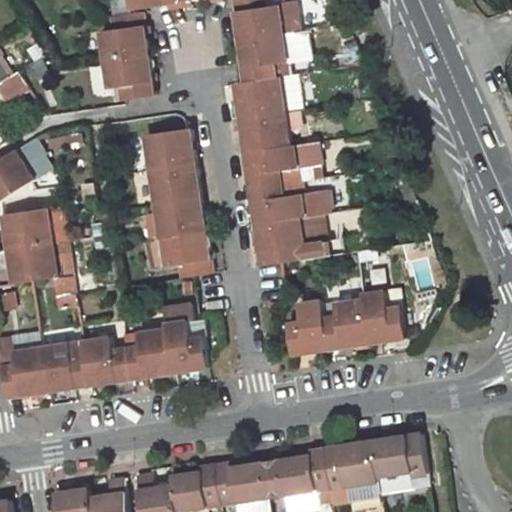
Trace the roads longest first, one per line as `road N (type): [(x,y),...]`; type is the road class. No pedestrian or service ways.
road 1 (residential): [(266,414),(209,44)]
road 2 (unclassified): [(266,414),(37,447)]
road 3 (unclassified): [(463,387),(266,414)]
road 4 (primary): [(439,64),(511,232)]
road 5 (residential): [(463,387),(472,461),(496,511)]
